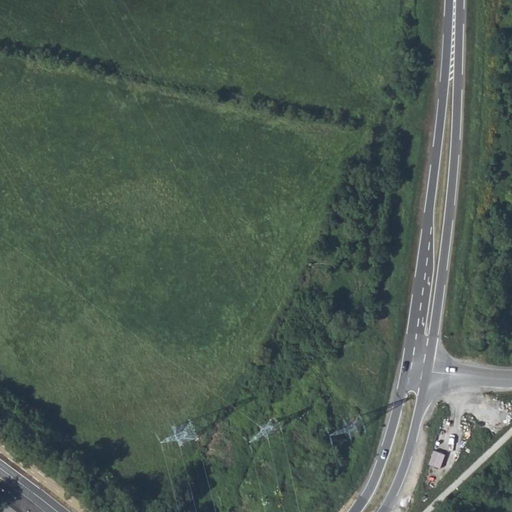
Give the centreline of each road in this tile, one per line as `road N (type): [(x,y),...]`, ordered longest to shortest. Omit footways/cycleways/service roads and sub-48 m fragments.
road 1 (secondary): [(428,370),(456,163),(460,0)]
road 2 (secondary): [(450,0),(431,223)]
road 3 (secondary): [(431,223),(401,391)]
road 4 (secondary): [(382,511),(412,440),(428,370)]
road 5 (secondary): [(431,223),(422,345),(428,370)]
road 6 (secondary): [(401,391),(383,458),(354,511)]
